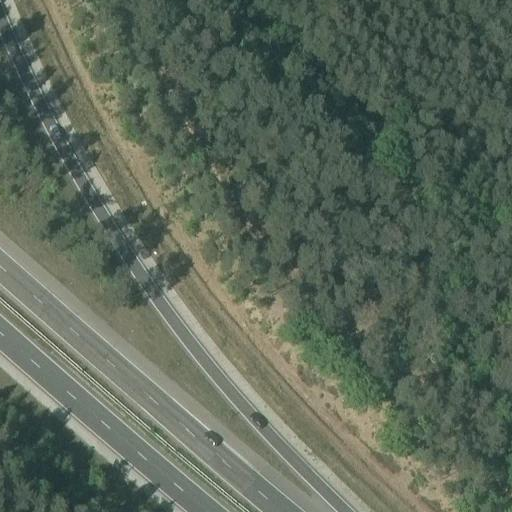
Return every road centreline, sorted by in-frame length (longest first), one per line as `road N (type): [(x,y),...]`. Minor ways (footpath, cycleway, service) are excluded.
road 1 (trunk): [(343,511),(192,344),(66,149),(0,13)]
road 2 (trunk): [(283,511),(0,266)]
road 3 (trunk): [(0,335),(204,511)]
